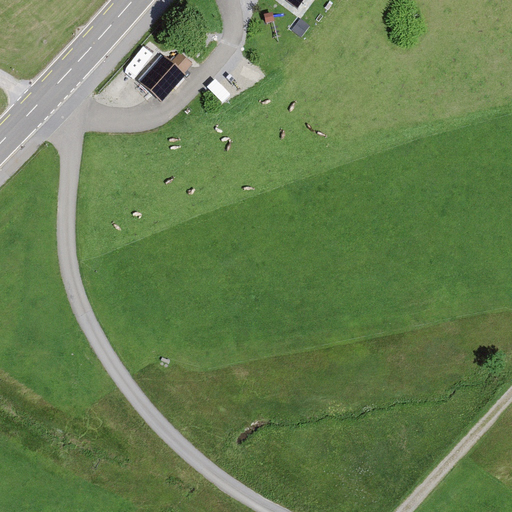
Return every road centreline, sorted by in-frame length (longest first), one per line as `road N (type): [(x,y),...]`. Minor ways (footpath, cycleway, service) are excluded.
road 1 (unclassified): [(41,102),(63,125),(70,154),(67,258),(88,324),(132,395),(187,454),(271,511)]
road 2 (unknown): [(405,511),(511,391)]
road 3 (primary): [(134,0),(41,102)]
